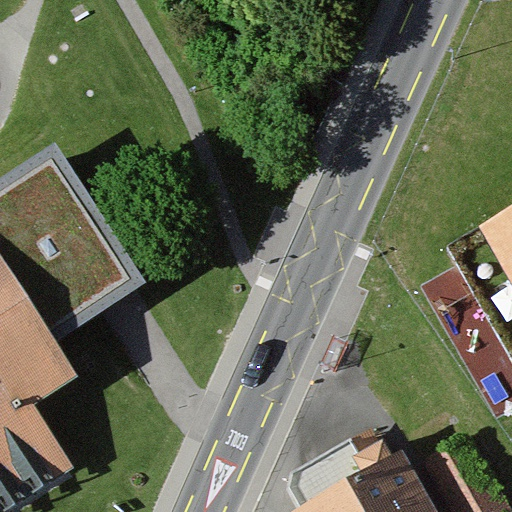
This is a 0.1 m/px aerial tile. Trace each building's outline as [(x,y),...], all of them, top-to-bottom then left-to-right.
[(0,189),(0,284),(49,359),(146,295),(53,155),(0,189)] [(511,209),(481,227),(511,283),(511,209)] [(0,503),(57,466),(24,417),(69,388),(49,359),(0,284),(0,503)] [(508,511),(468,442),(426,466),(453,511),(508,511)] [(433,511),(406,462),(317,511),(433,511)]
